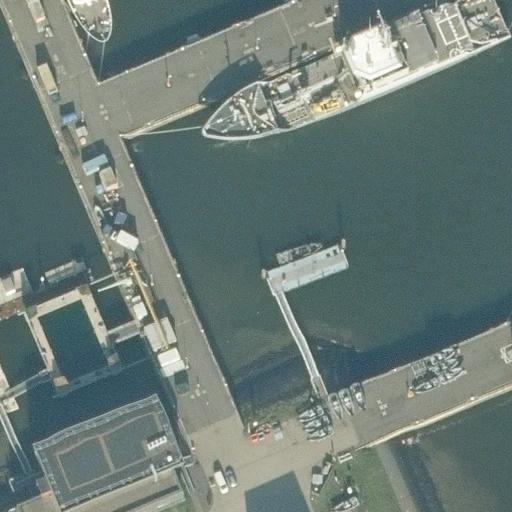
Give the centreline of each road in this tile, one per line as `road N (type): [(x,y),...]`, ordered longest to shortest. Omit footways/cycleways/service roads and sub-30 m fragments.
road 1 (unclassified): [(47,0),(242,483),(279,511)]
road 2 (unknown): [(95,120),(374,0)]
